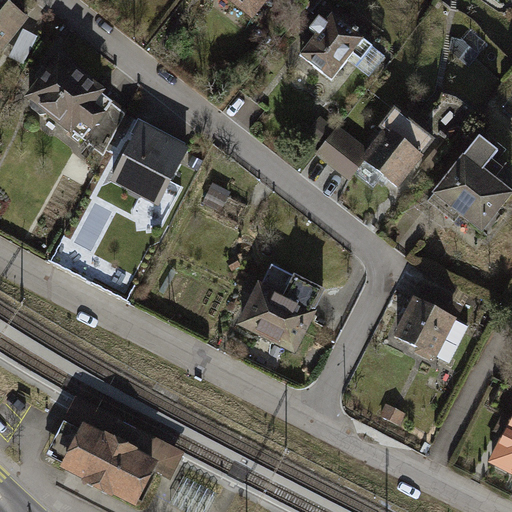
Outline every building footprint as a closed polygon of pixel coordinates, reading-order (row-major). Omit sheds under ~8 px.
[(27,19),(2,0),(0,0),(0,49),(2,51),(27,19)] [(267,0),(235,0),(254,15),(267,0)] [(383,36),(343,3),(303,52),(342,85),(383,36)] [(127,113),(63,62),(53,75),(46,69),(35,84),(42,89),(33,99),(105,156),(127,113)] [(439,135),(396,101),(356,151),(398,184),(439,135)] [(188,151),(141,127),(113,181),(159,205),(188,151)] [(511,200),(511,188),(467,155),(438,193),(489,231),(511,200)] [(296,350),(324,291),(274,267),(246,327),(296,350)] [(458,314),(420,291),(394,334),(432,357),(458,314)] [(150,462),(153,464),(151,468),(170,478),(181,456),(77,402),(50,456),(68,465),(86,430),(107,440),(108,439),(133,452),(134,449),(152,458),(150,462)] [(107,440),(86,430),(68,465),(67,467),(89,478),(88,480),(112,492),(113,491),(134,502),(151,468),(153,464),(150,462),(152,458),(134,449),(133,452),(108,439),(107,440)] [(511,441),(501,464),(511,469),(511,441)]
